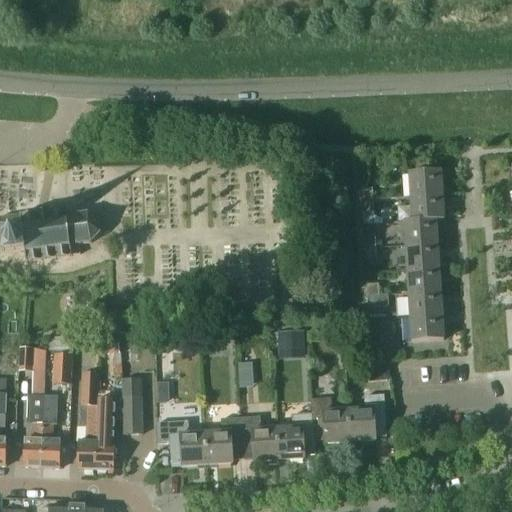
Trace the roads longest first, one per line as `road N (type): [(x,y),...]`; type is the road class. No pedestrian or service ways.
road 1 (tertiary): [(0,82),(282,90),(511,82)]
road 2 (residential): [(141,511),(130,497),(0,486)]
